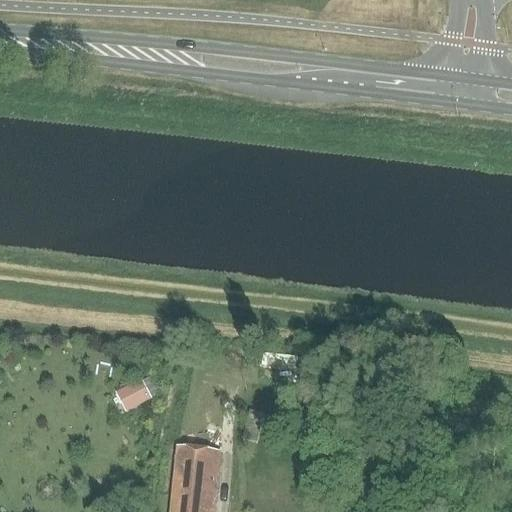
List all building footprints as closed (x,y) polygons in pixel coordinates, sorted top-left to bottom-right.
[(146,382),(143,383),(151,399),(156,397),(159,395),(151,379),(146,382)] [(143,382),(130,389),(139,407),(152,401),(152,400),(151,399),(143,383),(143,382)] [(264,416),(249,412),(242,441),(257,445),(264,416)] [(178,450),(171,511),(214,511),(221,454),(178,450)] [(390,511),(391,490),(354,490),(353,511),(390,511)]
